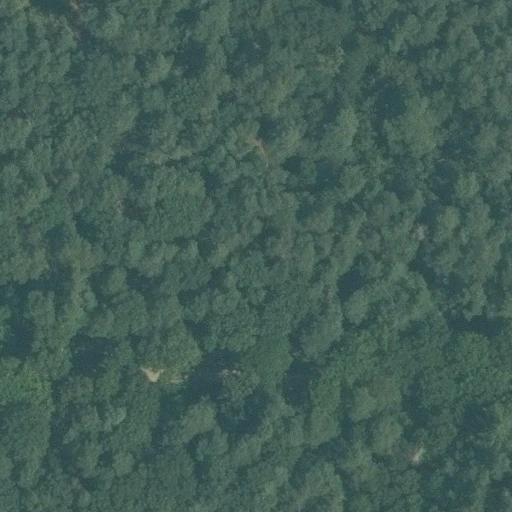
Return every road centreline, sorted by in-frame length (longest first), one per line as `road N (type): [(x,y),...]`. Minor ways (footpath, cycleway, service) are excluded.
road 1 (track): [(0,373),(417,386),(511,381)]
road 2 (unknown): [(511,391),(336,511)]
road 3 (unknown): [(511,399),(426,511)]
